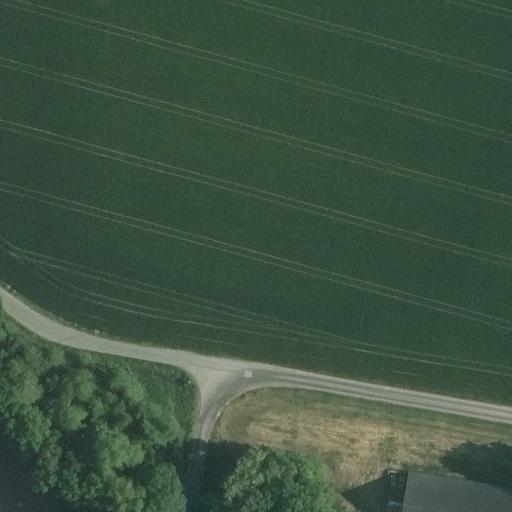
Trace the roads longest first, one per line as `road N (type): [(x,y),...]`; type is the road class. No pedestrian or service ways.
road 1 (unclassified): [(511,418),(215,368)]
road 2 (unclassified): [(215,368),(93,345),(41,327),(0,300)]
road 3 (unclassified): [(215,368),(188,511)]
